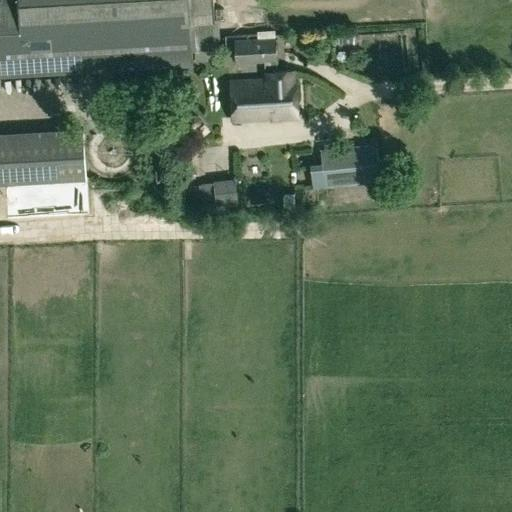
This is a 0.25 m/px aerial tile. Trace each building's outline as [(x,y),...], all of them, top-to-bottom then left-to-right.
[(211,49),(236,48),(236,39),(234,8),(216,9),(215,0),(0,0),(0,76),(193,66),(192,54),(195,54),(195,61),(211,61),(211,49)] [(265,71),(266,71),(267,78),(230,81),(233,121),(298,117),(296,77),(293,77),(293,70),(277,71),(276,61),(277,61),(276,37),(236,39),(236,48),(236,52),(235,52),(235,63),(264,62),(265,71)] [(0,137),(0,189),(87,185),(84,133),(0,137)] [(377,143),(321,149),(325,186),(381,179),(377,143)] [(235,177),(214,179),(216,201),(238,199),(235,177)]
